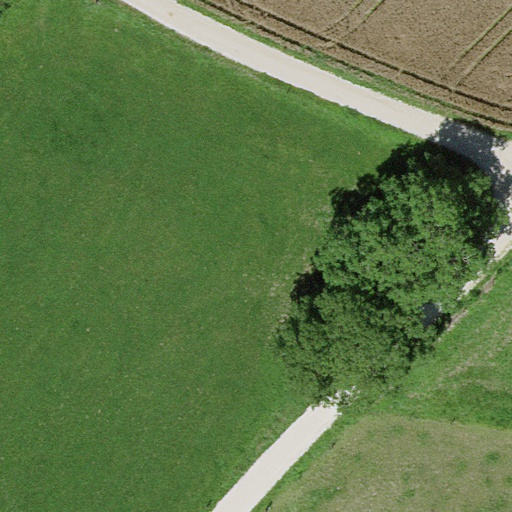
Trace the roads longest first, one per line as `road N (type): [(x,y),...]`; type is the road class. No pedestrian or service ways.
road 1 (track): [(234,511),(257,480),(511,232)]
road 2 (track): [(511,149),(265,59),(152,0)]
